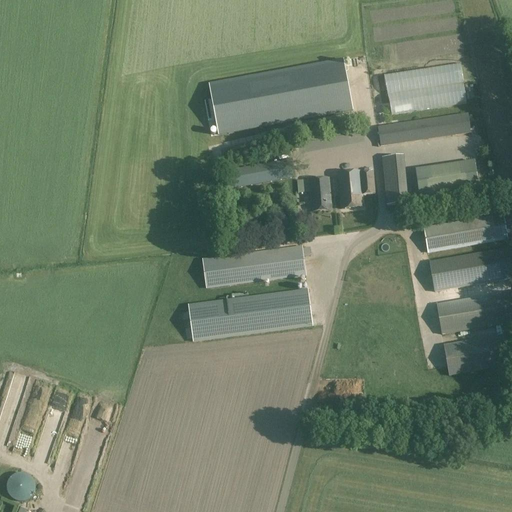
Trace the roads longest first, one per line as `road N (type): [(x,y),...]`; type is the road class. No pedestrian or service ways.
road 1 (residential): [(280,511),(348,248),(381,229)]
road 2 (track): [(381,229),(511,206)]
